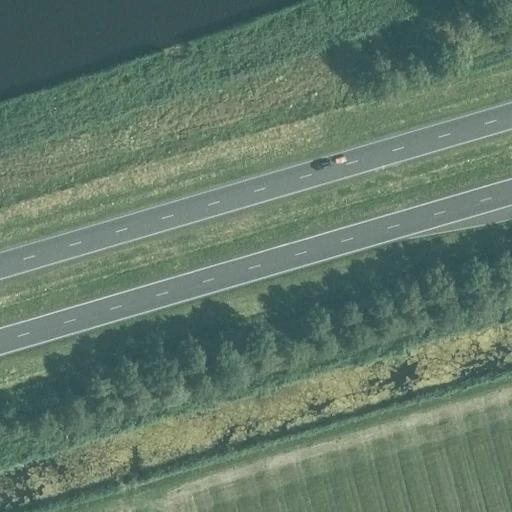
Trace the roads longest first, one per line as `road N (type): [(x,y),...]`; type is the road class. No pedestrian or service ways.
road 1 (trunk): [(511,128),(0,279)]
road 2 (trunk): [(0,348),(511,198)]
